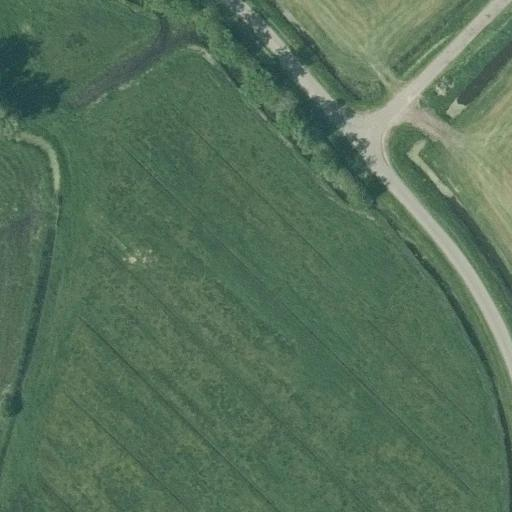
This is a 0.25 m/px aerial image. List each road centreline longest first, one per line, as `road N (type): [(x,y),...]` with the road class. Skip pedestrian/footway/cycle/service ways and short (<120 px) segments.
road 1 (unclassified): [(359,143),(457,259),(511,362)]
road 2 (unclassified): [(503,0),(359,143)]
road 3 (unclassified): [(359,143),(265,32),(226,0)]
